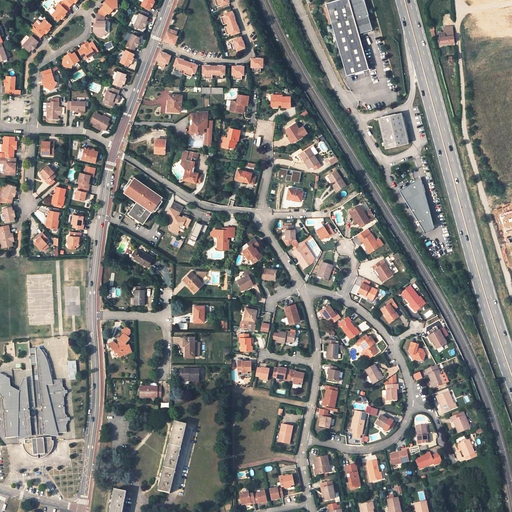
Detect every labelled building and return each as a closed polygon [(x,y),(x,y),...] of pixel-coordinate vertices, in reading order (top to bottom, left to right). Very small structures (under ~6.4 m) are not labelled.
[(105,0),(107,1),(103,4),(98,9),(97,12),(104,15),(107,12),(109,13),(114,6),(117,6),(116,0),(105,0)] [(143,0),(141,5),(149,8),(151,5),(152,6),(153,3),(152,3),(153,0),(143,0)] [(364,0),(340,0),(326,4),(346,77),(369,70),(359,37),(373,33),(364,0)] [(51,15),(58,21),(61,18),(63,16),(64,17),(66,15),(65,14),(70,8),(69,7),(63,2),(61,4),(59,3),(56,6),(58,8),(51,15)] [(95,28),(93,28),(93,30),(96,34),(101,36),(107,31),(104,29),(105,20),(104,20),(104,15),(97,12),(95,16),(95,24),(95,28)] [(240,30),(241,30),(240,27),(239,25),(238,25),(236,26),(235,22),(234,18),(235,18),(236,18),(235,15),(235,12),(233,13),(226,15),(222,16),(224,24),(228,23),(229,24),(229,25),(225,27),(228,35),(232,33),(240,30)] [(133,25),(142,29),(143,26),(145,23),(146,23),(147,21),(146,20),(148,17),(147,16),(140,13),(139,13),(133,25)] [(47,30),(49,28),(52,25),(45,18),(36,28),(34,26),(31,29),(34,32),(40,37),(45,32),(46,33),(48,31),(47,30)] [(169,42),(171,42),(172,42),(172,40),(176,42),(179,35),(177,34),(178,30),(171,27),(169,32),(166,39),(166,41),(169,42)] [(439,33),(440,44),(454,42),(453,31),(444,32),(439,33)] [(34,47),(35,48),(37,45),(36,44),(41,39),(40,37),(34,32),(22,45),(29,51),(32,49),(34,47)] [(140,36),(132,33),(126,45),(134,49),(136,46),(137,46),(138,43),(137,43),(138,40),(140,36)] [(245,46),(246,45),(245,43),(244,40),(243,40),(242,41),(240,37),(234,39),(234,41),(230,42),(233,50),(237,48),(245,46)] [(92,40),(89,43),(85,45),(84,43),(81,45),(82,46),(78,49),(81,55),(82,54),(85,58),(96,51),(97,48),(92,40)] [(134,53),(126,49),(125,50),(121,60),(120,61),(129,65),(130,62),(131,59),(133,60),(134,57),(132,57),(134,53)] [(79,59),(74,51),(71,53),(67,55),(66,54),(64,55),(63,61),(65,64),(72,66),(72,63),(79,59)] [(161,53),(158,59),(157,63),(165,66),(167,62),(168,62),(170,56),(167,55),(167,53),(168,52),(167,52),(166,54),(161,53)] [(184,69),(186,69),(184,73),(192,76),(193,72),(196,64),(196,63),(193,62),(191,61),(191,62),(190,63),(187,62),(183,61),(184,59),(184,58),(181,57),(178,56),(178,57),(175,65),(174,69),(182,72),(183,68),(184,69)] [(252,66),(253,66),(253,70),(262,70),(262,66),(261,58),(261,56),(256,56),(256,57),(256,59),(252,59),(252,66)] [(210,67),(210,65),(210,64),(207,64),(204,64),(204,65),(204,74),(204,78),(212,78),(212,74),(214,74),(215,74),(215,78),(223,79),(223,74),(223,66),(223,64),(221,64),(218,64),(218,65),(218,67),(214,67),(210,67)] [(232,74),(234,74),(234,78),(242,79),(242,74),(242,66),(242,65),(239,65),(236,65),(236,66),(236,67),(232,67),(232,74)] [(41,71),(43,78),(45,82),(42,83),(43,85),(49,88),(53,87),(56,81),(54,80),(50,68),(41,71)] [(126,73),(118,70),(113,83),(122,86),(123,82),(125,83),(126,80),(124,80),(125,77),(126,73)] [(6,82),(5,82),(5,86),(6,86),(6,93),(21,94),(21,90),(16,89),(16,76),(7,76),(7,79),(6,82)] [(116,98),(119,99),(120,95),(118,94),(120,90),(113,87),(112,89),(108,87),(103,100),(104,103),(113,106),(115,102),(116,98)] [(169,95),(168,111),(180,112),(181,95),(169,95)] [(242,112),(243,105),(244,105),(247,105),(249,96),(238,95),(237,101),(231,101),(230,107),(233,107),(232,111),(242,112)] [(281,108),(290,108),(290,97),(282,97),(282,96),(271,95),(271,101),(273,101),(273,106),(278,106),(278,105),(278,103),(280,103),(280,105),(281,105),(281,108)] [(75,109),(75,110),(78,110),(77,109),(81,109),(84,110),(85,100),(72,99),(72,100),(68,100),(68,107),(71,108),(71,109),(75,109)] [(59,106),(59,101),(52,101),(52,102),(48,102),(47,115),(49,118),(58,118),(58,114),(60,114),(61,106),(59,106)] [(90,121),(94,123),(97,125),(95,127),(99,129),(101,127),(105,130),(108,124),(107,123),(109,119),(98,112),(95,113),(90,121)] [(192,125),(192,132),(198,132),(203,132),(203,128),(206,128),(210,128),(210,123),(210,121),(210,120),(207,120),(207,113),(197,113),(197,118),(193,118),(192,125)] [(378,118),(385,148),(408,143),(401,113),(378,118)] [(287,129),(290,135),(294,141),(303,136),(299,129),(296,123),(287,129)] [(190,135),(198,135),(198,132),(192,132),(192,125),(189,125),(189,133),(190,133),(190,135)] [(303,126),(299,129),(303,136),(308,133),(303,126)] [(224,137),(223,143),(224,143),(224,147),(229,149),(229,147),(234,148),(236,140),(238,140),(240,130),(229,128),(227,138),(224,137)] [(7,153),(5,153),(4,157),(8,157),(13,157),(13,149),(16,149),(16,141),(14,141),(14,136),(5,136),(3,138),(2,151),(7,151),(7,153)] [(155,139),(154,153),(164,153),(165,140),(155,139)] [(42,141),(41,152),(45,152),(45,153),(50,154),(50,153),(50,151),(54,152),(55,143),(49,143),(49,141),(42,141)] [(89,147),(84,146),(84,148),(82,156),(85,156),(85,159),(95,161),(98,151),(95,150),(93,148),(91,149),(88,149),(89,147)] [(312,169),(314,168),(315,169),(321,165),(314,156),(310,148),(301,154),(306,160),(305,161),(309,168),(311,167),(312,169)] [(183,180),(195,183),(196,182),(200,183),(202,175),(198,174),(198,173),(193,172),(194,167),(193,165),(194,161),(191,161),(192,157),(186,156),(185,160),(183,162),(184,164),(184,168),(185,170),(183,180)] [(336,156),(329,161),(332,164),(339,160),(336,156)] [(15,162),(15,157),(13,157),(8,157),(8,159),(4,159),(0,158),(0,162),(4,163),(3,172),(5,174),(14,174),(15,167),(17,167),(17,162),(15,162)] [(47,164),(40,171),(47,178),(45,179),(48,182),(56,175),(53,172),(54,171),(47,164)] [(86,166),(84,173),(90,174),(93,175),(95,169),(86,166)] [(279,168),(277,179),(299,182),(301,172),(292,170),(291,175),(287,174),(288,169),(279,168)] [(253,184),(255,176),(251,175),(251,173),(238,170),(235,179),(242,180),(241,181),(242,181),(243,181),(244,181),(245,182),(246,182),(247,182),(253,184)] [(333,184),(337,191),(346,186),(337,171),(330,175),(334,183),(333,184)] [(88,183),(89,179),(90,174),(84,173),(80,172),(78,181),(79,181),(78,185),(82,186),(88,188),(90,184),(88,183)] [(435,228),(421,176),(400,190),(426,233),(435,228)] [(161,197),(134,179),(132,181),(130,180),(123,190),(126,191),(124,193),(137,202),(132,209),(130,208),(127,213),(133,217),(132,219),(134,221),(136,219),(141,222),(143,224),(152,212),(153,210),(155,211),(162,201),(160,200),(161,197)] [(0,201),(11,202),(12,199),(13,195),(15,195),(15,193),(14,192),(15,189),(16,186),(7,183),(3,196),(0,195),(0,201)] [(55,186),(53,193),(55,194),(53,202),(62,205),(64,196),(63,195),(65,188),(55,186)] [(75,198),(84,200),(85,195),(86,192),(87,192),(88,188),(82,186),(81,190),(77,189),(75,198)] [(298,200),(299,200),(301,201),(302,191),(289,188),(286,200),(294,201),(294,199),(295,200),(296,200),(297,200),(298,200)] [(178,204),(173,201),(167,214),(171,216),(170,218),(171,219),(168,225),(171,226),(170,229),(177,233),(179,227),(183,229),(185,226),(186,227),(190,220),(183,216),(182,218),(178,216),(183,206),(178,204)] [(14,219),(13,215),(12,212),(14,212),(13,209),(11,210),(11,206),(2,208),(5,221),(14,219)] [(352,210),(358,219),(356,220),(360,227),(369,221),(368,219),(366,217),(360,206),(352,210)] [(48,209),(47,217),(49,217),(47,226),(56,228),(58,219),(57,219),(58,211),(48,209)] [(356,220),(358,219),(352,210),(350,212),(355,221),(356,220)] [(83,228),(84,225),(82,225),(83,221),(84,212),(74,211),(72,223),(73,223),(73,227),(83,228)] [(511,211),(500,215),(511,253),(511,211)] [(189,238),(196,241),(200,230),(205,232),(208,225),(203,223),(202,224),(196,222),(189,238)] [(295,239),(295,230),(293,230),(293,225),(284,226),(284,230),(286,230),(286,239),(285,239),(289,244),(291,243),(291,239),(295,239)] [(334,234),(329,225),(325,228),(324,226),(316,231),(322,240),(326,237),(329,235),(330,236),(334,234)] [(10,233),(9,228),(2,229),(2,231),(0,231),(0,241),(1,246),(3,246),(12,245),(11,240),(10,237),(13,237),(12,233),(10,233)] [(234,228),(228,228),(227,230),(222,230),(214,230),(213,231),(212,236),(213,237),(218,237),(217,242),(219,244),(219,250),(227,250),(229,249),(229,240),(226,240),(227,237),(234,237),(234,228)] [(82,232),(71,231),(71,235),(69,235),(68,244),(79,245),(80,236),(81,236),(82,232)] [(39,235),(40,236),(37,239),(34,243),(40,249),(47,243),(45,241),(47,238),(42,232),(39,235)] [(313,238),(311,235),(303,241),(305,243),(313,238)] [(368,237),(365,235),(359,239),(361,242),(362,241),(364,244),(370,253),(379,247),(376,242),(371,235),(368,237)] [(250,258),(253,262),(262,256),(259,252),(258,252),(255,248),(258,245),(254,238),(247,243),(252,251),(246,256),(248,260),(250,258)] [(298,244),(290,250),(292,253),(293,252),(300,247),(298,244)] [(315,261),(315,260),(311,254),(310,253),(309,253),(308,254),(307,252),(305,249),(304,250),(301,246),(300,247),(293,252),(295,256),(296,255),(301,263),(304,269),(309,265),(315,261)] [(242,252),(246,256),(252,251),(249,247),(242,252)] [(311,254),(315,260),(316,259),(316,256),(311,249),(307,252),(308,254),(309,253),(310,253),(311,254)] [(134,258),(148,266),(152,258),(139,250),(134,258)] [(322,262),(318,276),(328,279),(333,265),(322,262)] [(376,270),(384,282),(393,276),(385,264),(381,266),(379,263),(372,267),(375,270),(376,270)] [(251,270),(245,269),(244,275),(245,277),(241,279),(236,281),(240,291),(243,289),(246,290),(247,287),(252,285),(253,286),(258,284),(251,270)] [(265,278),(269,279),(274,280),(276,271),(267,269),(266,269),(263,269),(261,279),(265,280),(265,278)] [(193,270),(183,280),(195,292),(203,284),(197,278),(199,277),(200,271),(193,270)] [(362,284),(358,292),(373,299),(377,291),(362,284)] [(134,290),(134,305),(145,305),(145,290),(143,290),(143,286),(135,286),(135,290),(134,290)] [(409,305),(412,308),(424,300),(421,296),(420,297),(411,286),(402,293),(410,304),(409,305)] [(399,316),(395,311),(394,311),(393,310),(397,307),(392,299),(388,302),(389,304),(388,305),(382,309),(386,317),(387,317),(388,316),(391,321),(399,316)] [(285,306),(289,323),(298,321),(294,304),(285,306)] [(321,311),(331,325),(340,318),(335,311),(334,312),(329,305),(321,311)] [(204,322),(204,306),(194,306),(194,322),(204,322)] [(246,328),(254,330),(255,325),(253,325),(255,318),(256,311),(257,308),(251,307),(248,307),(248,309),(245,309),(243,323),(247,323),(246,328)] [(358,334),(355,329),(351,323),(352,321),(349,316),(341,322),(343,324),(345,327),(343,328),(348,336),(346,338),(348,341),(358,334)] [(270,324),(262,322),(261,331),(268,332),(270,324)] [(120,341),(118,343),(117,344),(114,342),(109,344),(112,351),(113,350),(114,353),(117,353),(118,356),(131,352),(128,345),(126,346),(125,344),(130,339),(128,337),(131,333),(130,331),(125,327),(122,332),(124,333),(118,340),(119,341),(120,341)] [(447,344),(439,330),(430,335),(433,342),(437,349),(447,344)] [(279,331),(278,334),(278,338),(277,341),(284,343),(285,340),(288,340),(294,342),(295,332),(286,331),(286,332),(279,331)] [(240,342),(240,351),(251,351),(251,346),(250,346),(250,342),(252,342),(252,338),(248,338),(248,334),(239,334),(239,342),(240,342)] [(371,335),(367,338),(361,343),(365,349),(370,357),(377,352),(372,345),(375,342),(371,335)] [(194,357),(194,356),(194,345),(199,345),(199,340),(194,340),(194,337),(183,337),(183,345),(185,345),(185,355),(189,355),(189,357),(194,357)] [(328,358),(338,359),(338,358),(338,354),(339,344),(336,344),(336,340),(328,340),(328,344),(329,344),(328,358)] [(419,345),(412,343),(409,352),(410,354),(413,355),(415,360),(420,361),(424,359),(425,354),(423,350),(418,349),(419,345)] [(37,365),(37,367),(45,366),(45,369),(47,368),(47,370),(48,370),(49,385),(53,385),(51,374),(50,370),(49,365),(47,361),(46,360),(45,357),(43,354),(42,352),(40,350),(38,348),(35,348),(37,365)] [(247,371),(251,371),(251,362),(247,362),(242,362),(242,361),(238,361),(237,370),(242,370),(242,373),(247,373),(247,371)] [(366,370),(374,384),(383,379),(375,365),(366,370)] [(427,375),(429,374),(432,381),(434,387),(445,383),(437,365),(425,370),(427,375)] [(53,385),(49,385),(48,370),(47,370),(47,368),(45,369),(45,366),(37,367),(39,394),(38,394),(37,396),(38,397),(38,398),(40,398),(41,407),(42,407),(42,409),(41,409),(43,434),(53,433),(53,430),(55,429),(57,433),(67,432),(66,425),(67,424),(67,422),(68,421),(70,420),(69,418),(68,418),(67,417),(66,415),(65,415),(65,414),(64,407),(63,407),(63,405),(64,405),(64,398),(64,396),(65,395),(65,394),(67,394),(67,391),(65,391),(65,390),(64,389),(63,388),(62,380),(53,381),(53,385)] [(338,381),(340,372),(336,371),(337,367),(330,366),(329,370),(331,370),(330,375),(329,380),(338,381)] [(261,368),(261,370),(257,369),(256,376),(260,377),(259,378),(267,380),(269,370),(261,368)] [(277,376),(277,379),(284,380),(286,369),(279,368),(278,369),(274,369),(273,376),(277,376)] [(189,381),(198,381),(198,369),(180,369),(180,379),(189,379),(189,381)] [(293,384),(299,385),(299,382),(303,383),(305,374),(299,373),(295,373),(295,371),(291,370),(289,379),(294,380),(293,384)] [(29,408),(28,402),(16,395),(15,392),(15,391),(14,391),(13,391),(12,392),(12,393),(13,393),(11,392),(10,387),(9,379),(0,374),(0,395),(1,396),(1,398),(2,398),(2,400),(1,400),(2,411),(4,411),(4,413),(3,413),(5,438),(18,437),(18,433),(22,432),(22,436),(31,435),(29,411),(28,411),(28,408),(29,408)] [(397,374),(389,379),(390,385),(398,384),(397,374)] [(20,389),(19,392),(15,392),(16,395),(28,402),(26,378),(23,379),(22,382),(21,385),(20,389)] [(398,400),(397,394),(397,390),(399,390),(399,384),(398,384),(390,385),(388,385),(389,390),(388,390),(388,401),(398,400)] [(161,391),(161,387),(153,387),(151,387),(139,386),(139,397),(161,397),(161,395),(161,391)] [(334,391),(335,387),(327,386),(326,390),(327,390),(325,406),(336,408),(336,407),(339,391),(334,391)] [(456,406),(455,403),(454,403),(449,391),(438,395),(440,401),(443,407),(442,408),(444,412),(456,406)] [(354,429),(354,433),(363,434),(367,413),(357,411),(355,420),(356,421),(354,429)] [(330,428),(332,419),(328,418),(329,414),(322,413),(321,417),(322,417),(322,421),(321,426),(330,428)] [(462,416),(461,413),(451,417),(452,420),(454,420),(459,432),(470,428),(465,415),(462,416)] [(377,424),(385,429),(387,425),(390,427),(394,421),(391,419),(390,420),(387,418),(382,415),(377,424)] [(161,479),(158,491),(170,494),(186,425),(174,422),(171,434),(166,457),(161,479)] [(279,441),(288,443),(290,434),(292,434),(293,426),(282,424),(279,441)] [(417,425),(419,443),(429,442),(429,438),(428,439),(427,424),(417,425)] [(51,437),(24,440),(25,444),(22,444),(23,445),(23,447),(24,449),(25,451),(26,453),(28,454),(30,456),(31,456),(32,457),(35,458),(37,458),(39,458),(41,458),(43,457),(45,456),(47,455),(49,453),(50,452),(51,450),(52,448),(53,446),(53,443),(53,441),(51,441),(51,437)] [(473,458),(479,456),(477,452),(475,454),(469,440),(457,445),(459,451),(463,449),(467,461),(473,458)] [(419,446),(410,448),(412,455),(420,451),(419,446)] [(400,452),(400,454),(391,455),(393,464),(410,461),(409,460),(409,456),(408,451),(405,451),(400,452)] [(440,463),(436,455),(432,456),(431,454),(424,456),(417,459),(421,468),(435,463),(435,465),(440,463)] [(316,475),(331,472),(328,456),(314,459),(315,463),(318,462),(319,469),(316,469),(315,469),(316,475)] [(372,482),(381,479),(380,472),(378,462),(372,464),(372,461),(368,462),(372,482)] [(350,487),(355,486),(356,488),(361,487),(357,464),(346,467),(350,487)] [(285,485),(286,488),(291,487),(291,484),(295,483),(293,475),(289,476),(284,477),(284,475),(279,476),(281,486),(285,485)] [(321,483),(322,488),(324,488),(326,497),(324,497),(325,501),(335,498),(332,481),(321,483)] [(282,496),(283,495),(282,488),(278,489),(277,487),(270,488),(272,499),(280,498),(280,496),(282,496)] [(109,511),(122,511),(126,492),(114,490),(112,503),(109,511)] [(248,490),(243,491),(244,494),(240,495),(241,503),(246,502),(251,501),(251,503),(255,502),(254,495),(253,493),(249,494),(248,490)] [(259,501),(260,503),(268,501),(265,491),(258,492),(258,494),(254,495),(255,502),(259,501)] [(400,511),(398,498),(388,500),(390,511),(400,511)] [(427,511),(426,501),(417,503),(419,511),(417,511),(427,511)] [(361,504),(362,511),(373,511),(371,502),(361,504)]
